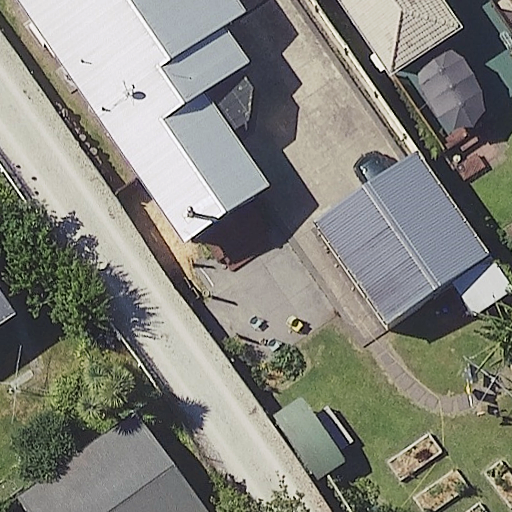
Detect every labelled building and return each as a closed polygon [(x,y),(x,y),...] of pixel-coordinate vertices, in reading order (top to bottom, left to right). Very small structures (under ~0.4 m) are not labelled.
[(276,64),(232,0),(21,0),(193,255),(275,200),(213,107),(276,64)] [(341,0),(398,85),(468,39),(442,0),(341,0)] [(511,0),(501,0),(511,14),(511,0)] [(511,301),(511,290),(424,164),(325,233),(395,333),(457,290),(480,323),(511,301)] [(0,340),(24,325),(0,290),(0,340)] [(219,511),(167,434),(51,511),(219,511)]
